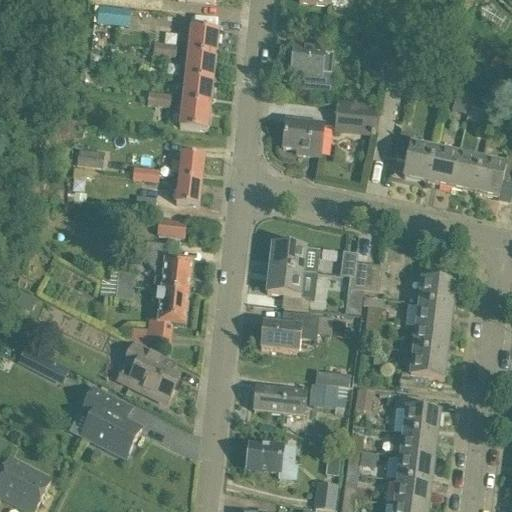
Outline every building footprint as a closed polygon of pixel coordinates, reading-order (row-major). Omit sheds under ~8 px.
[(331,0),(299,0),(299,6),(331,9),(331,0)] [(481,0),(474,10),(490,22),(498,12),(482,0),(481,0)] [(130,13),(99,10),(97,26),(128,30),(130,13)] [(188,56),(216,59),(218,34),(191,31),(188,56)] [(164,60),(165,48),(154,47),(153,59),(164,60)] [(175,61),(177,49),(165,48),(164,60),(175,61)] [(330,95),(334,55),(324,54),(324,53),(294,50),(291,77),(304,78),(302,93),(330,95)] [(188,56),(185,81),(213,84),(216,59),(188,56)] [(364,73),(385,79),(388,63),(370,56),(364,73)] [(388,63),(385,79),(384,91),(396,92),(401,67),(388,63)] [(413,71),(401,67),(396,92),(408,94),(413,71)] [(213,84),(185,81),(183,106),(210,109),(213,84)] [(445,90),(435,85),(430,97),(440,102),(445,90)] [(469,109),(473,97),(458,92),(454,104),(469,109)] [(159,109),(160,97),(149,96),(147,108),(159,109)] [(170,110),(171,98),(160,97),(159,109),(170,110)] [(487,102),(473,97),(469,109),(483,114),(487,102)] [(210,109),(183,106),(180,131),(207,134),(210,109)] [(374,138),(377,110),(338,106),(336,129),(366,133),(365,137),(374,138)] [(320,159),(324,127),(286,123),(283,150),(297,152),(296,157),(320,159)] [(427,186),(435,152),(412,147),(413,138),(400,135),(395,162),(407,164),(403,181),(427,186)] [(458,157),(435,152),(427,186),(451,191),(458,157)] [(79,154),(77,169),(102,172),(104,158),(79,154)] [(178,182),(201,185),(204,160),(181,157),(178,182)] [(481,162),(458,157),(451,191),(474,196),(481,162)] [(481,162),(474,196),(498,201),(501,185),(511,187),(511,159),(506,158),(504,167),(481,162)] [(145,184),(146,172),(133,171),(132,183),(145,184)] [(92,174),(74,172),(73,182),(91,184),(92,174)] [(158,186),(159,174),(146,172),(145,184),(158,186)] [(201,185),(178,182),(175,207),(199,210),(201,185)] [(86,198),(75,197),(73,207),(84,209),(86,198)] [(156,201),(136,199),(135,214),(154,216),(156,201)] [(186,227),(159,224),(157,239),(184,242),(186,227)] [(193,264),(166,261),(167,248),(146,246),(144,263),(155,277),(153,292),(189,297),(193,264)] [(269,272),(303,276),(306,251),(272,248),(269,272)] [(355,265),(352,291),(365,293),(367,267),(355,265)] [(381,268),(367,267),(365,293),(378,295),(381,268)] [(303,276),(269,272),(266,297),(283,298),(281,311),(308,314),(310,300),(300,299),(303,276)] [(101,286),(134,290),(136,277),(118,275),(117,276),(109,275),(108,285),(101,285),(101,286)] [(422,283),(419,307),(453,311),(456,287),(422,283)] [(134,290),(101,286),(100,300),(115,301),(132,303),(134,290)] [(159,307),(157,324),(149,322),(147,333),(131,331),(130,344),(134,346),(147,352),(147,347),(170,349),(173,328),(185,329),(189,297),(153,292),(151,305),(159,307)] [(367,325),(379,326),(381,311),(385,312),(385,303),(365,300),(364,309),(369,309),(367,325)] [(453,311),(419,307),(416,331),(450,335),(453,311)] [(319,320),(292,317),(290,330),(263,327),(260,352),(299,356),(300,342),(317,343),(317,333),(319,320)] [(82,320),(76,333),(104,345),(110,331),(82,320)] [(379,326),(367,325),(365,340),(378,342),(379,326)] [(416,331),(413,355),(447,359),(450,335),(416,331)] [(147,352),(134,346),(122,371),(124,371),(118,383),(167,407),(179,381),(154,368),(159,358),(147,352)] [(50,369),(55,359),(39,350),(33,360),(50,369)] [(35,356),(25,351),(20,363),(29,368),(35,356)] [(447,359),(413,355),(410,378),(401,377),(399,390),(426,393),(428,381),(444,383),(447,359)] [(325,389),(324,400),(323,410),(336,412),(336,409),(345,411),(346,392),(325,389)] [(256,390),(254,414),(304,420),(306,397),(256,390)] [(132,411),(94,392),(81,416),(91,421),(81,440),(125,462),(141,432),(126,424),(132,411)] [(372,395),(358,394),(357,394),(355,411),(356,411),(370,413),(372,395)] [(403,436),(437,440),(440,416),(424,414),(425,401),(398,398),(397,412),(406,413),(403,436)] [(437,440),(403,436),(400,460),(434,464),(437,440)] [(352,440),(351,454),(362,455),(364,442),(352,440)] [(268,450),(250,448),(247,473),(280,477),(281,469),(293,470),(295,452),(283,451),(283,449),(268,447),(268,450)] [(373,452),(372,465),(385,465),(386,453),(373,452)] [(362,455),(351,454),(348,470),(360,472),(362,455)] [(327,465),(339,466),(339,459),(328,458),(327,465)] [(10,460),(0,478),(0,500),(21,511),(35,511),(51,482),(10,460)] [(434,464),(400,460),(397,484),(431,488),(434,464)] [(397,484),(394,507),(429,511),(431,488),(397,484)] [(335,511),(338,488),(316,485),(312,511),(313,511),(335,511)] [(344,501),(355,503),(357,487),(346,486),(344,501)] [(353,511),(355,503),(344,501),(342,511),(353,511)]
